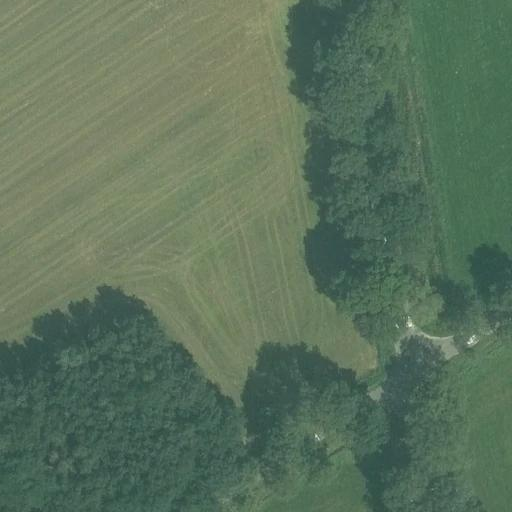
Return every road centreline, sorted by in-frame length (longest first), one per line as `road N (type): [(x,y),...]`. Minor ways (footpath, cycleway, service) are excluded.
road 1 (unclassified): [(414,371),(358,0)]
road 2 (unclassified): [(196,511),(414,371)]
road 3 (unclassified): [(436,511),(414,371)]
